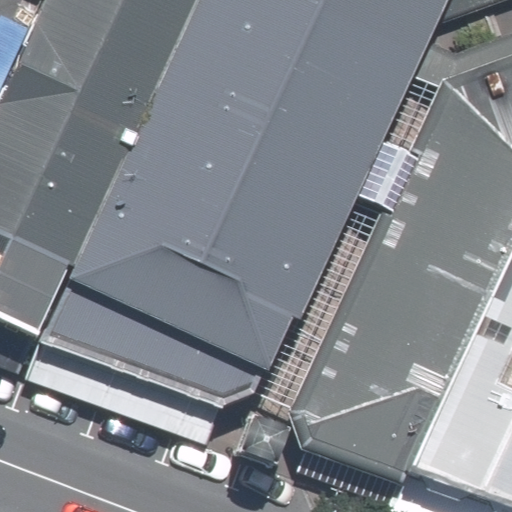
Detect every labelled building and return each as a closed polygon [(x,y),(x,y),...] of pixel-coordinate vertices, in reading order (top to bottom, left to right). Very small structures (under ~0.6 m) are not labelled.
[(183,0),(38,0),(0,82),(0,317),(27,329),(122,139),(183,0)] [(333,239),(440,0),(183,0),(122,139),(117,150),(43,315),(27,329),(245,419),(333,239)] [(464,239),(511,141),(511,124),(333,239),(245,419),(256,425),(359,476),(464,239)] [(499,511),(511,484),(511,260),(464,239),(359,476),(439,511),(499,511)] [(511,511),(511,484),(499,511),(511,511)]
